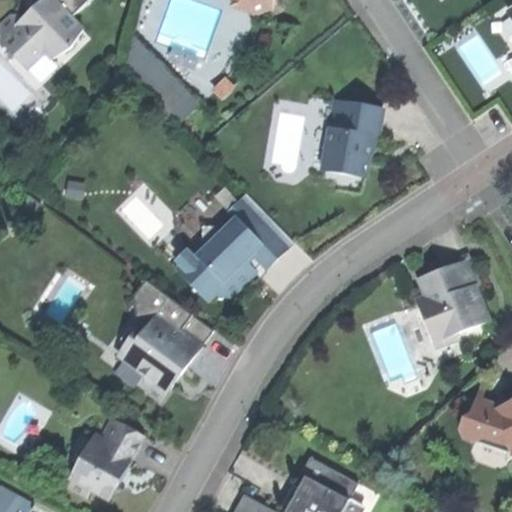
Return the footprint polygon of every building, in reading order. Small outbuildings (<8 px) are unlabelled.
[(38,0),(39,14),(10,13),(0,22),(0,41),(26,69),(44,51),(50,57),(72,47),(81,28),(71,17),(88,0),(38,0)] [(236,0),(241,9),(255,14),(270,8),(273,0),(236,0)] [(126,68),(167,111),(186,92),(134,37),(126,68)] [(199,104),(186,92),(167,111),(179,123),(199,104)] [(384,109),(334,101),(323,171),(366,178),(369,158),(371,144),(379,138),(384,109)] [(265,270),(294,244),(247,194),(239,200),(242,204),(230,215),(234,219),(226,227),(222,223),(217,228),(203,227),(205,243),(193,253),(186,253),(178,259),(179,265),(175,268),(206,301),(213,295),(230,299),(246,283),(257,273),(246,262),(251,256),(265,270)] [(470,255),(442,265),(444,270),(433,274),(421,279),(427,296),(431,305),(422,308),(435,343),(491,322),(478,288),(482,286),(470,255)] [(420,309),(422,308),(431,305),(427,296),(417,300),(420,309)] [(145,392),(161,403),(181,374),(203,343),(159,311),(149,326),(144,333),(139,330),(135,329),(128,331),(122,336),(121,344),(123,350),(127,353),(123,359),(145,377),(145,392)] [(99,357),(145,392),(145,377),(123,359),(127,353),(123,350),(121,344),(122,336),(128,331),(135,329),(139,330),(144,333),(149,326),(131,314),(99,357)] [(511,399),(506,402),(508,406),(500,410),(497,405),(475,399),(471,415),(462,420),(459,430),(463,439),(473,442),(482,437),(496,443),(504,438),(511,456),(511,455),(511,399)] [(67,486),(85,496),(89,489),(109,500),(125,470),(144,438),(114,421),(103,441),(98,438),(96,443),(92,441),(67,486)] [(273,511),(243,496),(234,511),(360,511),(362,510),(349,503),(358,485),(309,460),(300,477),(308,481),(300,498),(292,511),(273,511)] [(29,511),(34,505),(0,486),(0,511),(29,511)] [(442,511),(424,502),(418,511),(442,511)]
